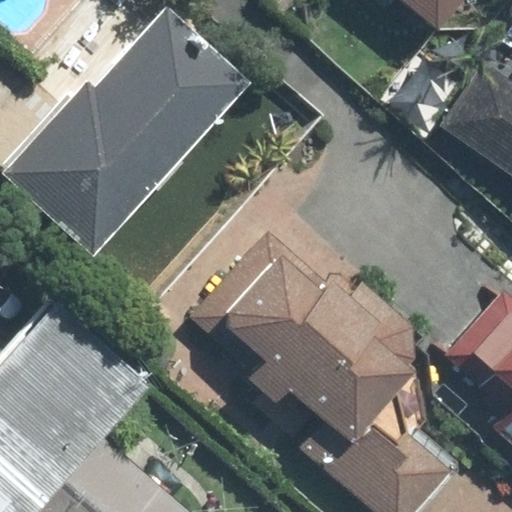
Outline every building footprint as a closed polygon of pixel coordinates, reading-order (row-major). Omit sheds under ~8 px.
[(358,0),(400,35),(430,0),(358,0)] [(224,92),(125,4),(0,144),(0,207),(68,268),(224,92)] [(511,55),(490,86),(462,67),(417,129),(511,195),(511,55)] [(274,449),(341,511),(383,511),(419,474),(376,433),(359,451),(330,424),(392,358),(389,326),(341,281),(323,300),(266,246),(186,331),(227,370),(217,380),(243,405),(253,394),(291,430),(274,449)] [(511,311),(486,290),(430,356),(487,403),(467,427),(511,464),(511,311)] [(0,511),(6,511),(111,385),(9,302),(0,312),(0,511)] [(162,511),(93,449),(36,511),(162,511)] [(511,511),(511,488),(488,470),(471,499),(488,511),(511,511)]
